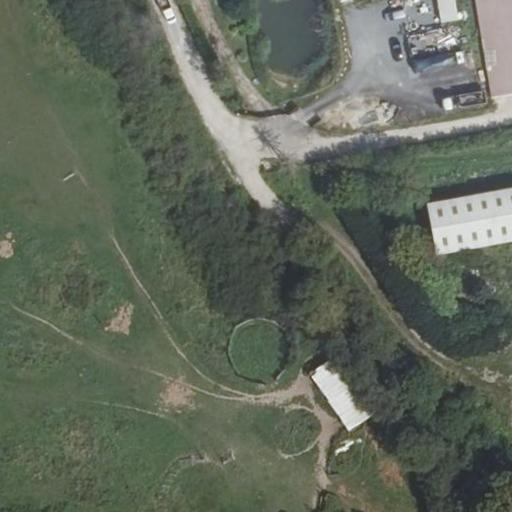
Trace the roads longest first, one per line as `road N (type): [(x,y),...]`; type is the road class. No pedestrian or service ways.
road 1 (track): [(198,0),(229,73),(274,121),(306,137),(355,146),(511,119)]
road 2 (track): [(266,204),(320,297),(481,511)]
